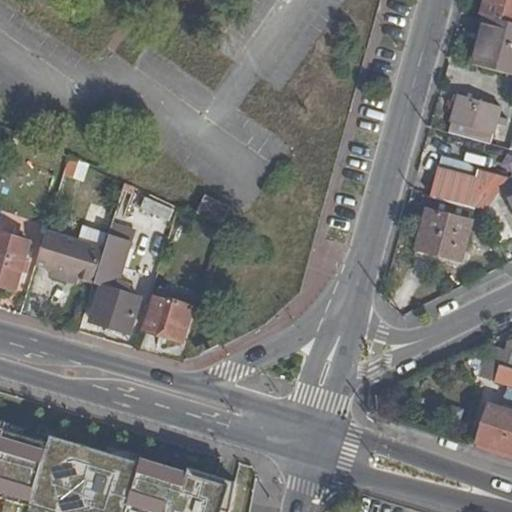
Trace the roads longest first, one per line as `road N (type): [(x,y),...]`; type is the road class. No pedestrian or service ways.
road 1 (tertiary): [(353,293),(431,0)]
road 2 (tertiary): [(77,390),(126,389),(285,436),(319,425)]
road 3 (secondary): [(77,390),(310,457)]
road 4 (secondary): [(508,500),(468,475),(319,425)]
road 5 (secondary): [(310,457),(463,500),(508,500)]
road 6 (tertiary): [(353,293),(310,335),(265,362),(186,387)]
road 7 (secondary): [(319,425),(186,387)]
road 8 (residential): [(325,400),(445,335)]
